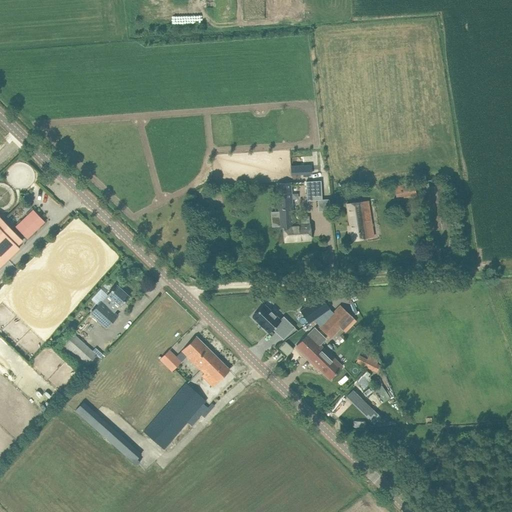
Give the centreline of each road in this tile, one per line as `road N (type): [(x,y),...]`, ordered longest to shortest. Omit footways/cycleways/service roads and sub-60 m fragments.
road 1 (tertiary): [(414,511),(0,108)]
road 2 (unknown): [(174,275),(469,263)]
